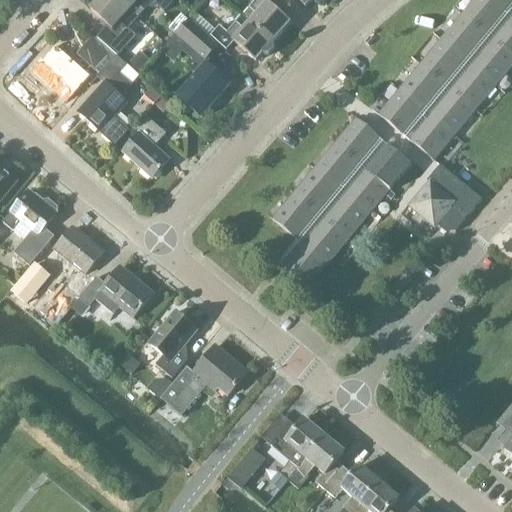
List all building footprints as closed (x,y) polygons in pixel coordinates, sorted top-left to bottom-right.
[(113,0),(102,0),(91,13),(113,33),(110,36),(119,43),(138,21),(113,0)] [(113,0),(138,21),(150,9),(151,10),(157,7),(165,13),(176,1),(175,0),(113,0)] [(267,0),(255,0),(241,16),(274,45),(290,26),(268,6),(271,3),(267,0)] [(294,0),(304,10),(314,0),(294,0)] [(511,0),(476,0),(380,116),(378,119),(387,127),(432,166),(511,69),(511,0)] [(203,6),(196,13),(211,27),(218,20),(203,6)] [(220,29),(211,38),(227,52),(234,44),(257,64),(263,57),(265,58),(269,58),(275,51),(275,46),(273,45),(274,45),(241,16),(239,16),(235,21),(235,23),(225,34),(220,29)] [(189,21),(171,42),(203,71),(178,100),(202,120),(230,88),(203,65),(219,48),(189,21)] [(91,42),(78,56),(98,72),(109,58),(91,42)] [(84,84),(50,55),(32,77),(66,106),(84,84)] [(104,85),(78,116),(100,135),(101,135),(115,147),(127,133),(113,120),(125,107),(118,100),(129,88),(119,79),(128,68),(117,58),(97,80),(104,85)] [(146,91),(168,108),(176,98),(155,80),(146,91)] [(169,129),(197,152),(205,143),(178,119),(169,129)] [(168,163),(154,150),(165,136),(147,120),(136,134),(140,137),(123,156),(152,181),(168,163)] [(355,123),(272,224),(289,238),(296,244),(277,266),(283,271),(282,273),(306,294),(408,166),(376,140),(355,123)] [(424,192),(409,210),(435,231),(438,227),(439,228),(442,231),(446,234),(456,234),(464,224),(466,222),(470,217),(483,202),(449,174),(441,168),(441,167),(427,183),(430,185),(424,192)] [(0,205),(17,185),(18,184),(17,183),(6,174),(5,173),(4,173),(1,170),(0,168),(0,205)] [(28,194),(3,225),(26,245),(15,257),(29,269),(54,240),(44,232),(56,218),(55,217),(57,214),(57,211),(48,203),(44,204),(42,206),(28,194)] [(104,257),(74,232),(57,252),(50,246),(37,262),(66,286),(74,277),(81,283),(85,277),(86,278),(104,257)] [(43,298),(56,283),(34,265),(22,279),(43,298)] [(97,279),(71,311),(81,319),(95,302),(114,317),(120,310),(133,320),(153,297),(121,270),(107,288),(97,279)] [(196,334),(174,315),(148,347),(164,359),(156,368),(172,381),(187,363),(178,355),(196,334)] [(182,420),(208,388),(215,394),(218,391),(227,399),(246,375),(214,349),(193,374),(188,369),(161,401),(182,420)] [(125,363),(115,364),(116,377),(137,376),(135,350),(124,351),(125,363)] [(511,407),(497,425),(505,432),(500,438),(505,442),(506,446),(507,447),(504,450),(511,456),(511,407)] [(284,432),(272,446),(292,463),(281,476),(288,482),(323,439),(303,423),(296,431),(290,426),(284,432)] [(344,470),(336,464),(343,456),(323,439),(288,482),(299,492),(310,479),(309,478),(315,470),(323,477),(316,484),(326,492),(344,470)] [(239,468),(229,480),(242,490),(252,478),(239,468)] [(360,507),(379,485),(359,469),(352,477),(344,470),(326,492),(336,501),(343,493),(352,500),(344,510),(345,511),(343,511),(355,511),(360,507)] [(279,475),(272,485),(280,491),(288,482),(281,476),(279,475)] [(389,511),(398,501),(379,485),(360,507),(355,511),(389,511)]
